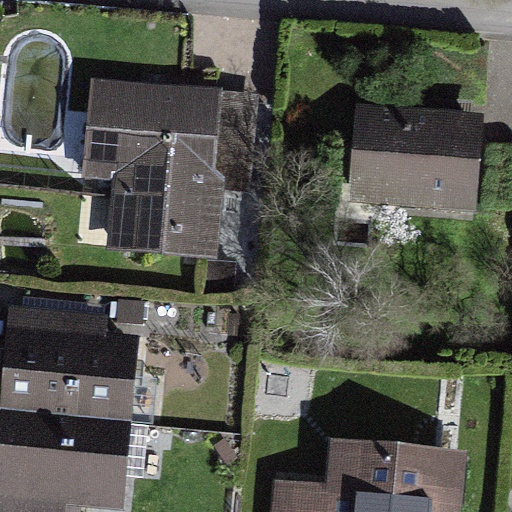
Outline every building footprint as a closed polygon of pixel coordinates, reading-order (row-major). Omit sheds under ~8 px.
[(236,104),(96,92),(88,194),(126,197),(121,259),(222,267),(236,104)] [(494,131),(365,119),(357,207),(485,220),(494,131)] [(22,324),(12,425),(136,437),(144,356),(104,352),(106,332),(22,324)] [(128,511),(136,437),(12,425),(3,511),(128,511)] [(281,511),(471,511),(475,473),(338,461),(335,501),(283,497),(281,511)]
